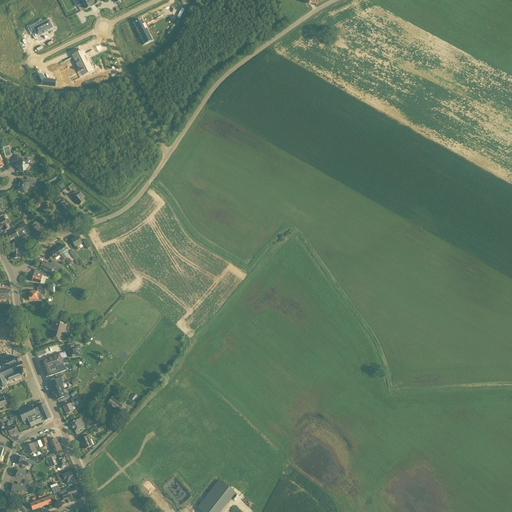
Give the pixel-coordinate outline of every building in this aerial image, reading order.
[(73,0),(74,1),(77,7),(84,4),(86,9),(90,7),(90,6),(95,3),(95,4),(100,2),(99,1),(100,1),(99,0),(73,0)] [(39,26),(35,28),(34,26),(30,28),(31,31),(34,30),(35,33),(34,34),(36,37),(41,35),(40,33),(41,32),(42,32),(43,32),(45,35),(46,34),(44,31),(47,30),(48,31),(48,30),(50,29),(50,30),(51,29),(52,28),(50,24),(51,24),(50,23),(50,24),(48,21),(44,23),(43,23),(43,24),(42,24),(42,25),(39,26)] [(147,30),(148,30),(147,29),(147,30),(145,26),(145,25),(143,22),(135,25),(137,29),(136,30),(139,35),(140,35),(143,42),(151,39),(147,30)] [(17,38),(23,35),(19,27),(13,30),(17,38)] [(81,71),(91,67),(82,50),(74,54),(77,59),(78,59),(79,62),(78,62),(80,65),(81,65),(83,70),(81,71)] [(2,144),(3,148),(6,157),(11,156),(10,151),(9,146),(5,147),(5,146),(6,146),(5,144),(2,144)] [(22,159),(17,155),(12,161),(17,165),(16,167),(23,173),(26,169),(27,170),(29,170),(30,168),(30,167),(29,166),(29,165),(25,162),(25,161),(23,160),(22,160),(22,159)] [(26,181),(21,179),(17,191),(18,191),(18,192),(19,192),(19,193),(20,193),(21,193),(21,192),(25,194),(28,185),(34,187),(36,181),(28,178),(26,181)] [(59,195),(66,189),(60,182),(53,188),(59,195)] [(47,190),(45,186),(36,192),(38,196),(47,190)] [(79,195),(76,192),(75,192),(71,195),(74,198),(73,199),(78,206),(83,202),(84,201),(82,198),(84,197),(81,193),(79,195)] [(58,205),(60,209),(56,211),(58,214),(63,211),(66,215),(68,213),(68,214),(71,212),(71,211),(67,204),(64,206),(62,202),(58,205)] [(5,231),(10,228),(8,224),(9,223),(10,222),(9,221),(7,220),(6,221),(4,218),(0,220),(0,228),(3,227),(5,231)] [(20,229),(26,226),(23,221),(23,219),(20,221),(21,223),(18,224),(20,229)] [(33,225),(31,227),(34,229),(32,231),(39,238),(44,232),(39,227),(41,224),(37,221),(33,225)] [(4,236),(8,243),(14,239),(15,242),(20,240),(18,236),(19,236),(17,232),(19,231),(18,228),(10,232),(10,233),(4,236)] [(80,248),(78,245),(82,243),(78,237),(72,241),(74,244),(73,244),(77,250),(80,248)] [(91,247),(86,240),(82,243),(83,242),(88,249),(91,247)] [(64,245),(57,249),(65,260),(67,258),(63,253),(67,250),(64,245)] [(13,253),(14,253),(14,258),(19,258),(19,257),(25,258),(25,246),(21,246),(21,248),(19,248),(19,249),(13,248),(13,253)] [(63,261),(65,260),(57,249),(51,254),(48,257),(51,260),(54,258),(55,259),(59,256),(63,261)] [(50,264),(48,266),(43,263),(42,266),(41,265),(40,267),(41,268),(40,268),(48,273),(48,272),(51,274),(54,269),(56,267),(50,264)] [(32,281),(41,284),(43,276),(48,277),(49,275),(40,272),(40,275),(34,274),(33,278),(32,278),(31,278),(31,280),(31,281),(32,281)] [(28,299),(29,300),(42,300),(41,295),(45,295),(45,288),(38,288),(38,291),(29,291),(29,296),(28,298),(28,299)] [(0,290),(0,299),(10,300),(10,290),(0,290)] [(67,325),(52,321),(50,330),(52,330),(50,339),(62,342),(67,325)] [(78,356),(75,343),(72,343),(72,347),(67,348),(68,352),(69,351),(70,357),(78,356)] [(46,360),(45,360),(40,362),(46,378),(49,376),(49,377),(66,370),(65,368),(63,364),(64,364),(59,353),(52,356),(52,357),(47,359),(48,360),(46,360)] [(0,408),(3,407),(6,406),(7,406),(3,397),(2,398),(1,396),(0,396),(0,391),(2,390),(2,389),(6,388),(7,388),(8,388),(7,387),(7,383),(14,380),(15,382),(16,381),(15,380),(21,377),(22,377),(23,377),(24,376),(24,377),(25,377),(26,377),(26,376),(26,375),(27,375),(28,375),(27,374),(26,370),(26,369),(25,369),(25,370),(22,362),(21,362),(20,363),(21,361),(22,361),(21,360),(19,359),(19,358),(18,357),(18,359),(16,359),(15,358),(14,357),(2,362),(2,360),(0,360),(0,408)] [(51,389),(64,383),(62,378),(63,377),(62,374),(56,376),(57,380),(50,383),(53,388),(51,389)] [(64,384),(64,383),(51,389),(52,391),(51,392),(53,395),(65,390),(62,384),(64,384)] [(65,390),(53,395),(54,395),(56,401),(62,398),(63,401),(69,398),(66,393),(64,394),(63,391),(65,390)] [(126,402),(115,394),(108,403),(118,412),(126,402)] [(73,411),(72,407),(79,404),(75,397),(71,399),(72,403),(63,407),(65,411),(66,413),(67,414),(73,411)] [(41,402),(19,411),(22,418),(16,421),(17,424),(23,422),(24,424),(27,423),(26,420),(28,419),(29,423),(30,426),(31,426),(31,427),(44,421),(50,419),(50,417),(45,405),(43,406),(41,402)] [(72,426),(73,429),(74,429),(77,434),(86,429),(80,418),(71,423),(72,426)] [(99,424),(97,422),(88,428),(89,430),(99,424)] [(11,426),(4,429),(6,435),(9,433),(10,436),(17,433),(14,426),(11,427),(11,426)] [(82,443),(85,449),(92,446),(89,441),(91,440),(90,436),(79,440),(80,444),(82,443)] [(46,444),(48,443),(46,438),(37,442),(40,448),(43,447),(47,446),(46,444)] [(60,445),(59,445),(56,439),(49,442),(54,453),(62,450),(60,445)] [(29,455),(39,451),(37,446),(36,442),(24,447),(27,454),(28,453),(29,455)] [(66,462),(64,457),(58,460),(56,455),(47,459),(50,468),(59,464),(61,469),(68,466),(67,462),(66,462)] [(25,458),(20,457),(18,464),(21,465),(21,466),(22,466),(22,465),(26,467),(28,461),(25,460),(25,458)] [(27,478),(28,474),(17,471),(15,477),(23,480),(24,477),(27,478)] [(61,475),(61,473),(57,475),(60,482),(63,480),(64,481),(65,480),(67,484),(74,481),(71,472),(61,475)] [(197,508),(201,511),(220,511),(235,493),(219,481),(197,508)] [(50,486),(53,493),(60,491),(57,483),(50,486)] [(29,486),(24,484),(23,488),(13,485),(12,491),(21,494),(22,491),(27,492),(29,486)] [(66,492),(61,493),(63,499),(69,498),(74,497),(73,496),(77,495),(76,491),(77,491),(76,490),(76,489),(75,488),(67,490),(68,493),(66,493),(66,492)] [(49,497),(43,500),(45,506),(52,504),(49,497)] [(45,506),(43,500),(37,502),(39,508),(45,506)] [(32,511),(39,508),(37,502),(30,504),(32,511)]
